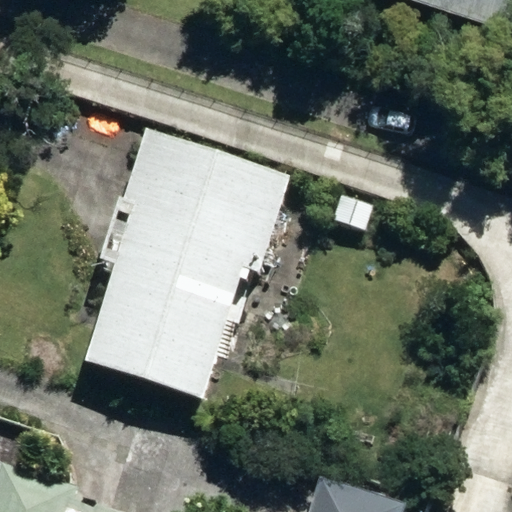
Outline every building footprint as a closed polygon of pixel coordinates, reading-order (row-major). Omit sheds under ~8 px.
[(511,0),(351,0),(499,50),(511,9),(511,0)] [(72,381),(188,418),(228,290),(244,295),(273,202),(131,155),(108,227),(119,230),(72,381)] [(322,229),(357,242),(366,215),(331,204),(322,229)] [(0,511),(67,511),(63,511),(67,499),(0,477),(0,511)] [(370,511),(308,493),(302,511),(370,511)]
